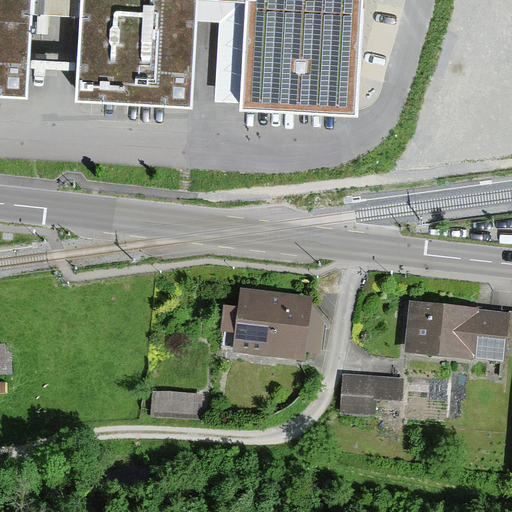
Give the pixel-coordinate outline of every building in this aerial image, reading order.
[(0,0),(0,85),(27,87),(31,0),(81,0),(76,90),(191,96),(196,0),(247,0),(241,102),(355,108),(361,0),(0,0)] [(40,50),(69,42),(63,20),(34,29),(40,50)] [(308,302),(244,294),(237,349),(302,357),(302,350),(318,352),(321,327),(305,325),(308,302)] [(511,317),(415,308),(410,350),(433,352),(433,346),(467,349),(466,355),(486,357),(487,351),(505,353),(505,349),(511,350),(511,317)] [(2,347),(0,347),(0,372),(12,372),(11,357),(3,357),(2,347)] [(402,381),(343,377),(341,412),(358,413),(359,397),(401,400),(402,381)] [(201,398),(154,396),(153,411),(200,413),(201,398)]
